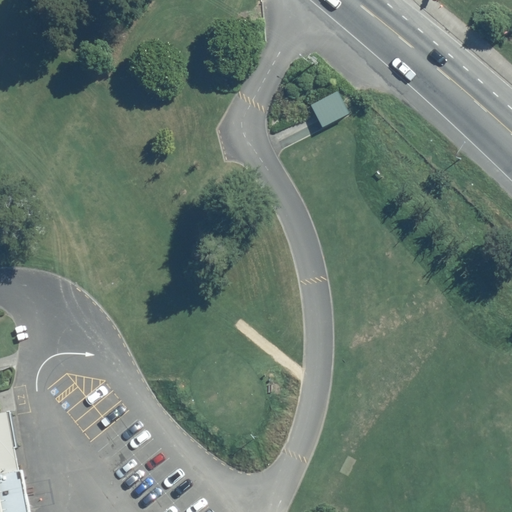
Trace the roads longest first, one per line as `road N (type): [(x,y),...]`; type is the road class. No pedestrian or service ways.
road 1 (unknown): [(187,0),(88,175),(0,227)]
road 2 (primary): [(352,0),(511,139)]
